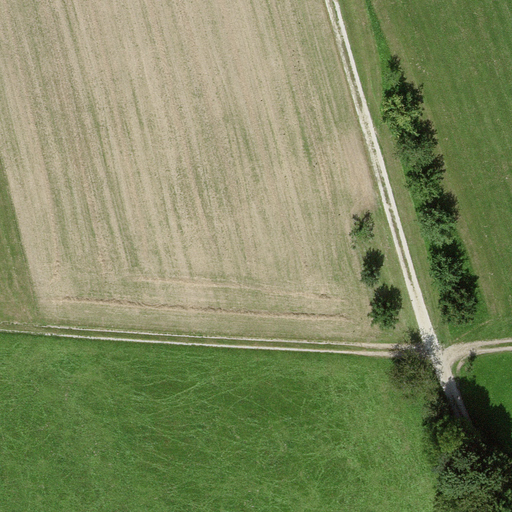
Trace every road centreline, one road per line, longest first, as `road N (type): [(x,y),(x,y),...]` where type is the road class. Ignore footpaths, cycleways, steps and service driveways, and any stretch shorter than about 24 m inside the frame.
road 1 (track): [(504,511),(434,354),(332,0)]
road 2 (track): [(0,325),(434,354)]
